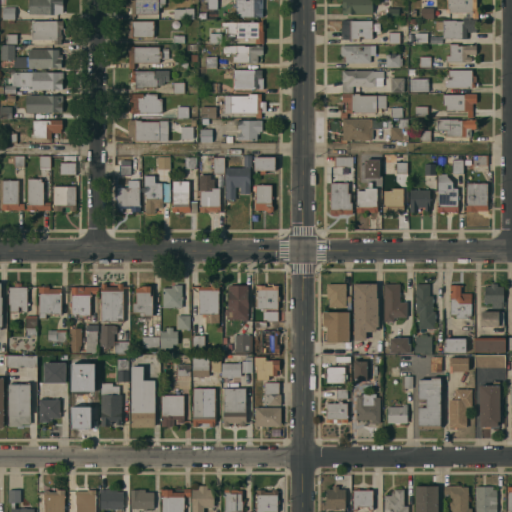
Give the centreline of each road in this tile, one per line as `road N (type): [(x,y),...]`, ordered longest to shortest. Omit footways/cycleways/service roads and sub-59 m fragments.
road 1 (residential): [(511,459),(0,457)]
road 2 (tertiary): [(511,250),(0,249)]
road 3 (tertiary): [(302,0),(303,511)]
road 4 (residential): [(99,0),(99,249)]
